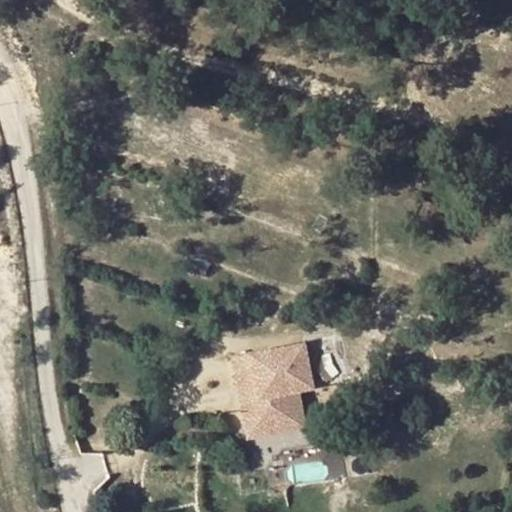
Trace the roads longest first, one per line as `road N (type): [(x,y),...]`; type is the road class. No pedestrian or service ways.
road 1 (residential): [(72,511),(53,430),(21,162),(0,88)]
road 2 (track): [(65,0),(145,45),(383,102)]
